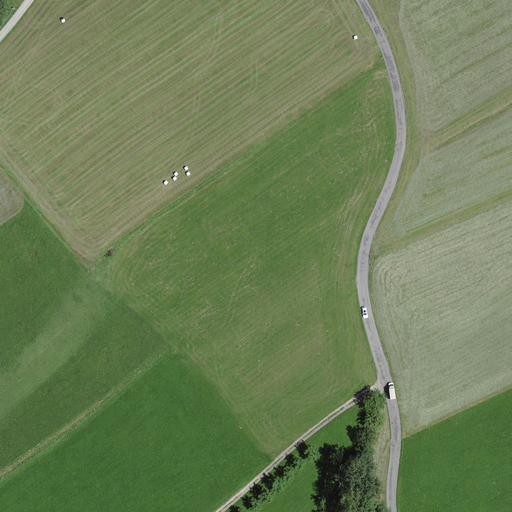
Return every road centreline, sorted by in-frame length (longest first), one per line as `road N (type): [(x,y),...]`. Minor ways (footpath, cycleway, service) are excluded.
road 1 (unclassified): [(392,511),(394,417),(367,319),(362,266),(398,156),(401,117),(394,74),(361,0)]
road 2 (track): [(386,379),(296,440),(216,511)]
